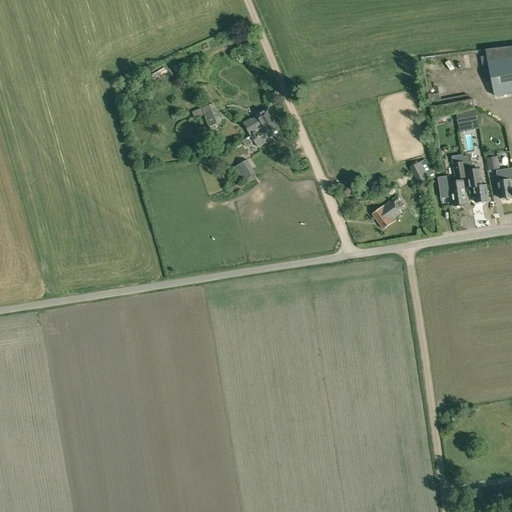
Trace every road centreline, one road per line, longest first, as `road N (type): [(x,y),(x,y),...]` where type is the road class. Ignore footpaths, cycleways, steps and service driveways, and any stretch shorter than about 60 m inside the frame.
road 1 (unclassified): [(405,245),(0,311)]
road 2 (track): [(353,253),(249,0)]
road 3 (track): [(450,511),(405,245)]
